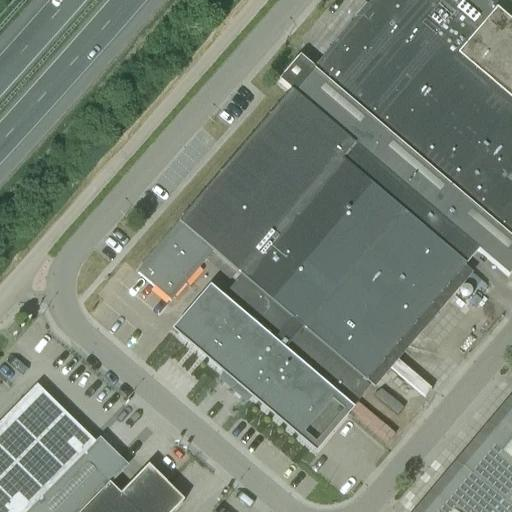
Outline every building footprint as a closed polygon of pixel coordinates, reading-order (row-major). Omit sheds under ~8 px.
[(289,95),(467,245),(508,280),(511,275),(511,24),(496,10),(477,33),(438,0),(374,0),(368,7),(366,5),(355,18),(357,20),(314,71),(299,59),(278,83),(290,94),(289,95)] [(467,245),(289,95),(136,275),(170,303),(212,254),(240,278),(216,306),(205,297),(194,310),(197,312),(177,335),(189,346),(192,342),(195,344),(192,348),(204,359),(208,355),(210,357),(207,361),(220,372),(222,368),(316,449),(344,416),(337,410),(362,381),(365,384),(464,268),(455,260),(467,245)] [(83,511),(108,487),(81,461),(95,446),(36,388),(0,424),(0,511),(83,511)] [(511,511),(511,399),(416,511),(511,511)] [(348,411),(385,443),(393,434),(356,402),(348,411)] [(119,498),(108,487),(83,511),(140,511),(165,487),(147,469),(119,498)] [(165,487),(140,511),(175,511),(183,504),(165,487)]
